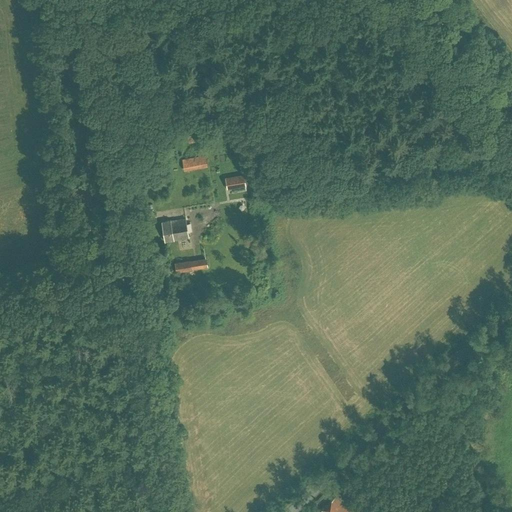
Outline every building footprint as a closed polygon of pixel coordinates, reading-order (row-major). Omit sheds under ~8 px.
[(377,107),(386,107),(386,95),(377,95),(377,107)] [(184,172),(207,167),(205,155),(181,160),(184,172)] [(246,186),(244,174),(225,177),(227,189),(246,186)] [(188,238),(185,219),(170,221),(170,220),(162,221),(165,242),(173,241),(173,240),(188,238)] [(221,239),(223,228),(215,226),(213,237),(221,239)] [(191,270),(207,267),(206,258),(189,261),(191,270)] [(176,273),(191,270),(189,260),(174,263),(176,273)] [(349,511),(335,497),(318,511),(349,511)]
